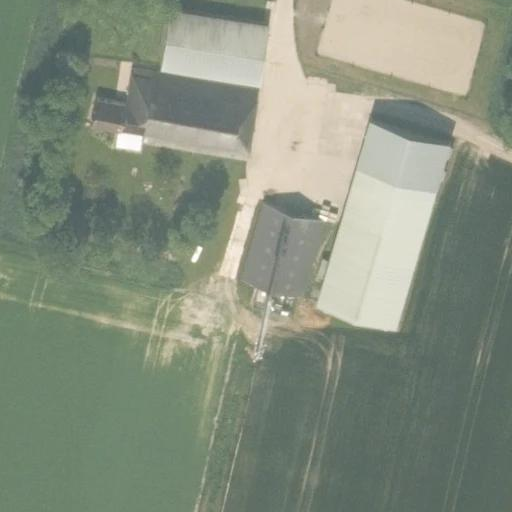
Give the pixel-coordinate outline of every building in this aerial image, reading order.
[(264,14),(265,5),(238,2),(237,11),(264,14)] [(170,6),(158,67),(258,82),(267,23),(170,6)] [(246,157),(257,88),(158,72),(131,67),(125,103),(95,97),(89,123),(119,128),(141,131),(139,139),(246,157)] [(451,139),(371,115),(316,300),(397,324),(451,139)] [(302,295),(325,218),(263,201),(241,277),(302,295)]
